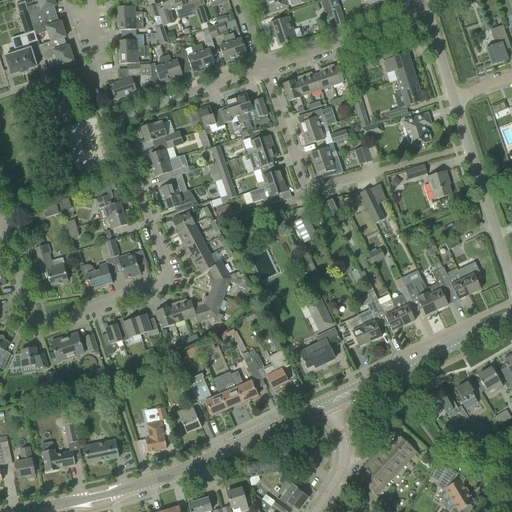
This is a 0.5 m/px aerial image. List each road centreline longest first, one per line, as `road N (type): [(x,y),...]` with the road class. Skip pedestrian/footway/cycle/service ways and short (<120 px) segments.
road 1 (residential): [(3,227),(37,321),(158,288),(165,269),(121,124),(130,113),(264,68)]
road 2 (unclassified): [(17,511),(178,471),(326,403)]
road 3 (residential): [(469,146),(311,188),(299,178),(264,68)]
road 4 (unclassified): [(326,403),(511,315)]
road 5 (residential): [(264,68),(422,5)]
road 6 (residential): [(511,282),(469,146)]
